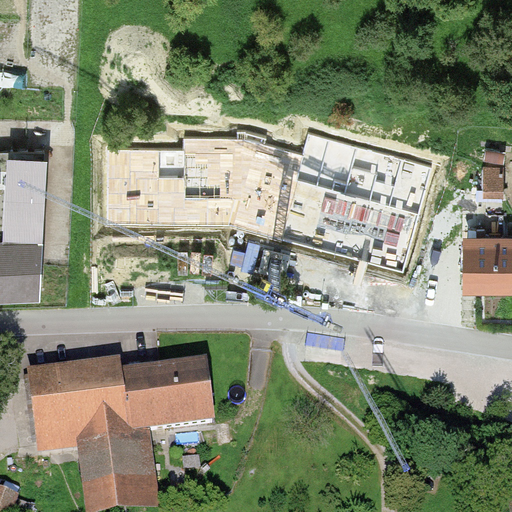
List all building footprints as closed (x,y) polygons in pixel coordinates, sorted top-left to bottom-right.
[(185,151),(108,152),(108,223),(233,225),(402,273),(431,168),(310,136),(302,156),(245,142),(185,140),(185,151)] [(0,147),(0,291),(42,290),(38,147),(0,147)] [(511,244),(468,245),(468,292),(511,292),(511,244)] [(119,371),(26,381),(35,463),(80,458),(86,511),(161,511),(154,442),(216,435),(209,372),(120,381),(119,371)] [(0,511),(15,511),(20,488),(0,484),(0,511)]
